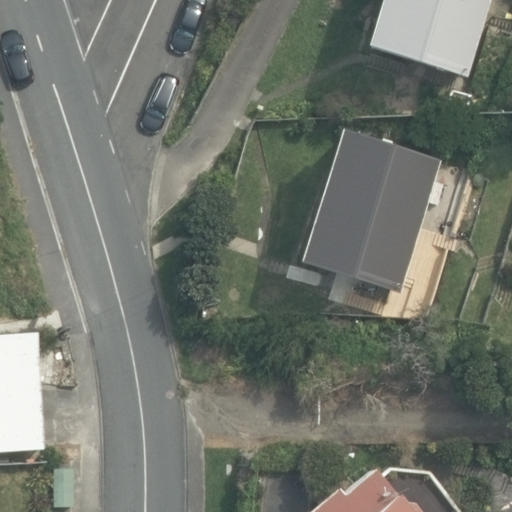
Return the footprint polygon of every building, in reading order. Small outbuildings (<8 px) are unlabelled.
[(375,0),(362,45),(463,76),(486,0),(375,0)] [(296,260),(396,292),(439,159),(338,127),(296,260)] [(0,335),(0,452),(41,449),(32,333),(0,335)] [(53,465),(54,507),(74,506),(72,464),(53,465)] [(409,511),(373,468),(342,494),(335,486),(304,511),(409,511)]
